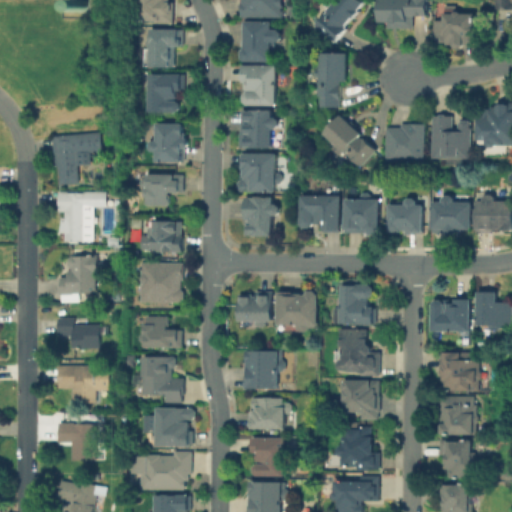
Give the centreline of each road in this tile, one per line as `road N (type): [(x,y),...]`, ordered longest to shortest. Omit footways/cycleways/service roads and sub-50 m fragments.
road 1 (residential): [(200,0),(213,46),(209,362),(219,415),(218,511)]
road 2 (residential): [(0,97),(24,133),(29,163),(27,511)]
road 3 (residential): [(211,261),(511,260)]
road 4 (residential): [(413,264),(410,511)]
